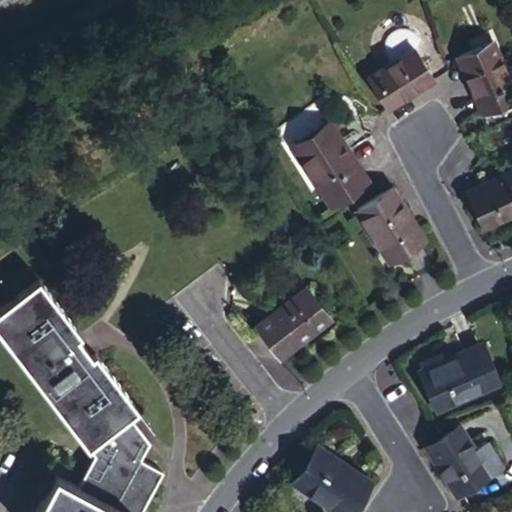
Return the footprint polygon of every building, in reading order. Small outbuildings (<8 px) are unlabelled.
[(458,58),(485,111),(511,98),(511,81),(493,41),(458,58)] [(388,109),(436,78),(415,48),(369,79),(388,109)] [(366,180),(327,122),(293,145),(330,203),(364,182),(366,180)] [(484,228),(489,226),(511,214),(511,175),(469,196),(484,228)] [(389,188),(358,208),(391,259),(423,240),(422,237),(389,188)] [(77,329),(36,276),(0,303),(0,331),(86,442),(91,438),(99,449),(80,487),(53,473),(33,511),(138,511),(162,469),(141,456),(150,438),(128,409),(134,404),(92,350),(88,353),(72,333),(77,329)] [(279,358),(319,329),(297,299),(258,328),(261,331),(279,358)] [(481,349),(445,364),(423,373),(437,408),(495,384),(481,349)] [(419,363),(423,373),(445,364),(441,354),(419,363)] [(454,494),(458,490),(487,473),(471,448),(455,426),(439,438),(424,446),(454,494)] [(485,439),(471,448),(487,473),(500,465),(485,439)] [(348,511),(366,482),(315,449),(293,484),(337,511),(348,511)]
